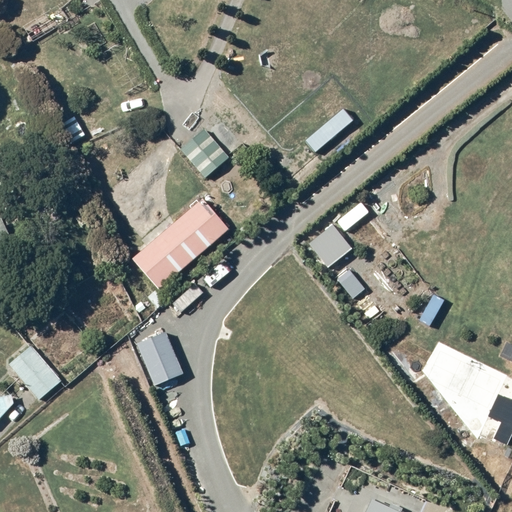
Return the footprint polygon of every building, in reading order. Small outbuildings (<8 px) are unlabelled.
[(251,107),(231,88),(211,109),(231,128),(242,117),(251,107)] [(235,155),(211,126),(183,149),(207,178),(235,155)] [(156,229),(161,236),(137,257),(163,288),(233,228),(207,197),(171,227),(166,221),(156,229)] [(0,242),(14,237),(0,207),(0,242)] [(332,267),(355,246),(348,238),(363,224),(349,209),(311,243),(332,267)] [(185,374),(168,330),(141,341),(158,385),(185,374)] [(63,381),(33,345),(11,364),(41,399),(63,381)] [(0,422),(14,406),(10,393),(0,395),(0,422)] [(403,415),(384,405),(373,426),(392,436),(403,415)] [(411,511),(374,495),(366,511),(411,511)]
